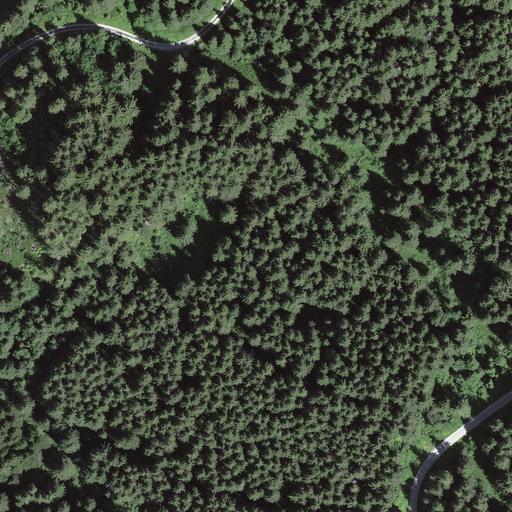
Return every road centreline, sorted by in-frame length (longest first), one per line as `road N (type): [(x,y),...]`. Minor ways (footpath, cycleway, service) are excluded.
road 1 (track): [(0,67),(46,34),(75,25),(104,26),(157,46),(193,45),(239,0)]
road 2 (track): [(511,395),(419,464),(412,511)]
